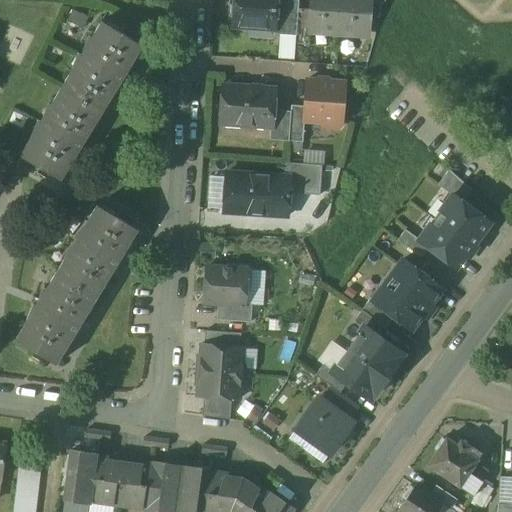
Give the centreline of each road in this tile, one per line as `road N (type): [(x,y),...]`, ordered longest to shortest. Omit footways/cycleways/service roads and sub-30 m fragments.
road 1 (residential): [(0,395),(161,418),(196,0)]
road 2 (residential): [(338,511),(445,374)]
